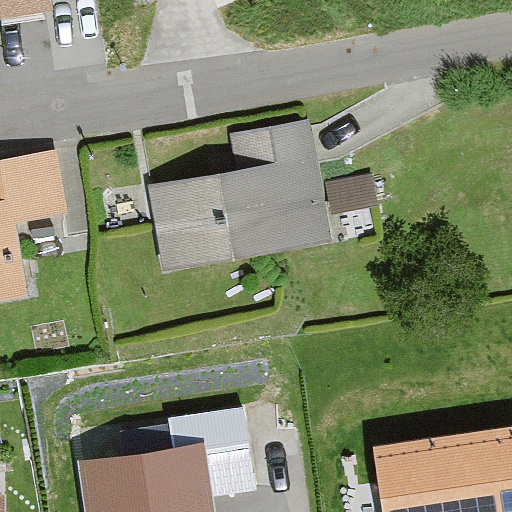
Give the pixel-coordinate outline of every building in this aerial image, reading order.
[(0,0),(0,12),(50,7),(49,0),(0,0)] [(149,179),(166,264),(236,241),(332,228),(310,115),(270,118),(232,129),(236,156),(219,156),(149,179)] [(0,282),(29,279),(17,208),(70,203),(58,143),(0,151),(0,282)] [(337,223),(378,220),(374,171),(334,174),(337,223)] [(241,405),(200,418),(204,430),(143,439),(78,449),(87,511),(218,511),(213,482),(252,476),(241,405)] [(511,511),(511,413),(372,434),(382,511),(511,511)]
